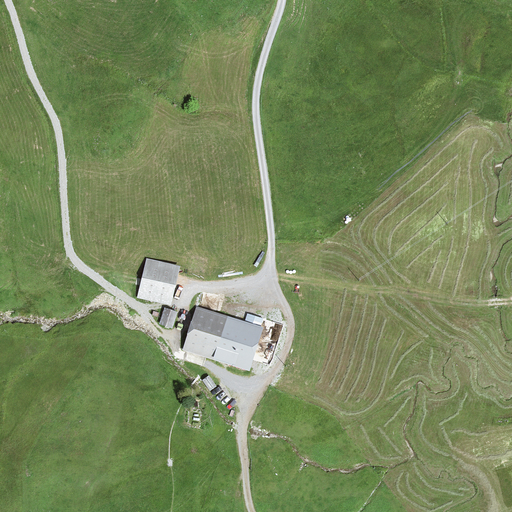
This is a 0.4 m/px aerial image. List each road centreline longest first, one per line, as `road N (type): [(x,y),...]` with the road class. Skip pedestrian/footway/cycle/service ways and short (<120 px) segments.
road 1 (track): [(282,0),(255,94),(272,253),(262,288),(196,289),(178,305),(139,307),(69,254),(61,131),(29,70),(8,0)]
road 2 (track): [(262,288),(284,302),(290,328),(283,355),(249,391),(243,414),(252,511)]
road 3 (track): [(139,307),(176,351),(224,370),(249,391)]
